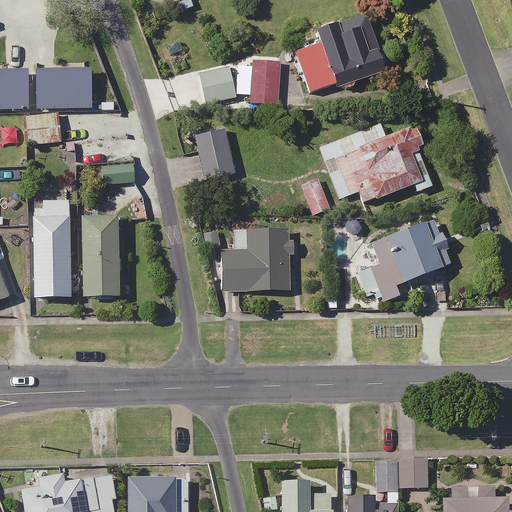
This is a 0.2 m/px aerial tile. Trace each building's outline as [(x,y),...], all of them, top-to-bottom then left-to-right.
[(383,77),(365,17),(317,32),(322,49),(298,56),(310,99),(383,77)] [(279,66),(255,65),(253,106),(277,107),(279,66)] [(55,116),(29,116),(30,149),(56,148),(55,116)] [(359,196),(363,207),(414,188),(416,195),(434,189),(414,133),(385,143),(379,127),(319,149),(339,203),(359,196)] [(133,166),(104,165),(104,185),(133,186),(133,166)] [(330,211),(318,180),(301,186),(313,218),(330,211)] [(71,302),(70,204),(43,204),(43,211),(33,211),(33,302),(71,302)] [(357,220),(331,219),(330,232),(356,234),(357,220)] [(124,301),(123,220),(81,221),(82,301),(124,301)] [(451,268),(434,224),(371,248),(379,268),(360,275),(369,297),(386,304),(402,297),(398,289),(451,268)] [(288,236),(248,234),(247,252),(223,252),(222,294),(286,296),(288,236)] [(0,303),(8,300),(0,277),(0,303)] [(370,486),(370,503),(351,502),(350,511),(398,511),(399,507),(399,488),(427,489),(428,466),(377,464),(376,486),(370,486)] [(116,511),(110,466),(61,474),(62,478),(36,482),(37,488),(21,491),(24,511),(116,511)] [(190,511),(190,483),(128,483),(128,511),(190,511)] [(308,495),(309,486),(283,485),(282,511),(331,511),(332,496),(308,495)] [(493,492),(450,492),(450,503),(443,503),(442,511),(505,511),(506,504),(493,504),(493,492)]
